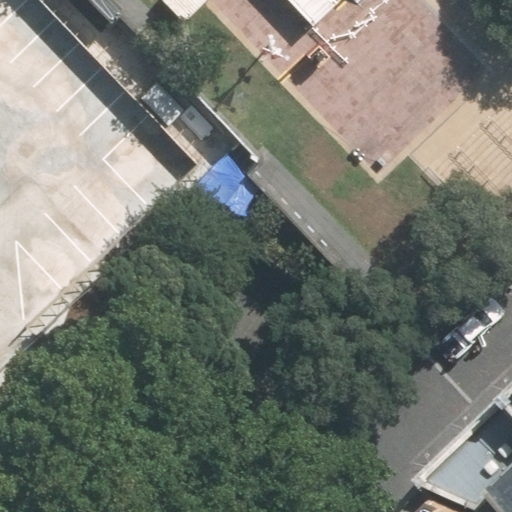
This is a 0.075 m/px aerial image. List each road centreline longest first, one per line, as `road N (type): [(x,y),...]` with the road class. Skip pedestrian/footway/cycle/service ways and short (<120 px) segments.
road 1 (residential): [(121,468),(229,479),(310,470),(345,455),(511,301)]
road 2 (unclassified): [(121,468),(231,363),(290,276)]
